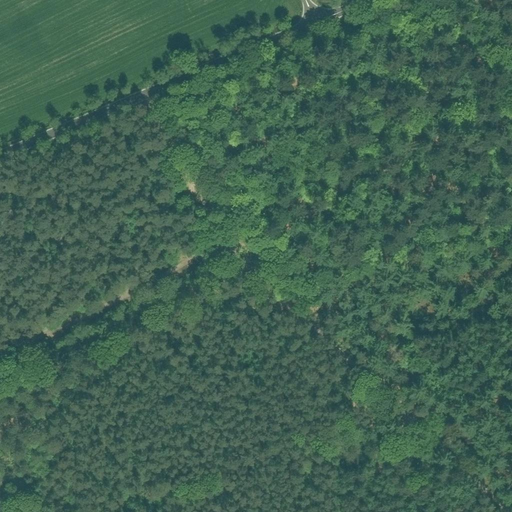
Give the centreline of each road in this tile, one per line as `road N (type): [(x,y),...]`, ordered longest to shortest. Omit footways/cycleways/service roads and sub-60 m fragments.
road 1 (track): [(508,511),(222,239)]
road 2 (unclassified): [(0,156),(315,21)]
road 3 (track): [(222,239),(0,352)]
road 4 (track): [(143,95),(222,239)]
